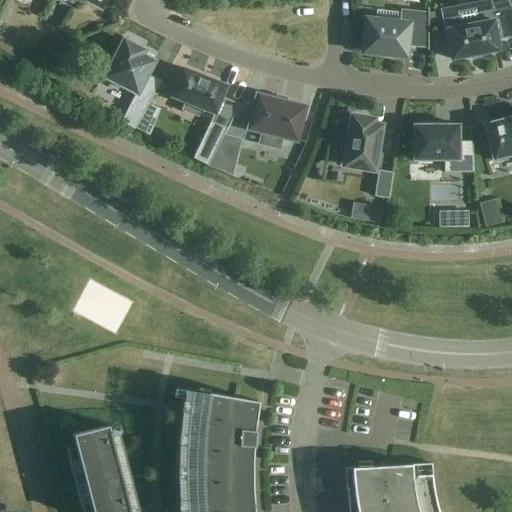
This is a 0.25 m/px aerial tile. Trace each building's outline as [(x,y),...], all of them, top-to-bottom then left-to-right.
[(74,0),(86,0),(101,8),(106,0),(66,0),(72,3),(74,0)] [(363,52),(405,57),(406,42),(427,44),(426,51),(428,51),(428,8),(427,8),(427,16),(400,13),(399,24),(366,20),(363,52)] [(511,36),(511,8),(491,13),(493,21),(445,30),(451,60),(499,51),(496,39),(511,36)] [(124,41),(105,78),(136,93),(130,106),(120,124),(133,130),(143,113),(161,82),(147,74),(153,62),(141,56),(144,51),(139,49),(141,45),(129,39),(127,43),(124,41)] [(210,123),(226,130),(238,107),(239,105),(222,98),(226,86),(182,69),(171,97),(185,103),(182,110),(197,116),(200,109),(213,114),(210,123)] [(238,107),(226,130),(224,135),(241,140),(243,140),(246,128),(248,129),(250,130),(294,141),(296,141),(296,140),(296,139),(303,109),(304,109),(304,107),(302,107),(286,103),(275,100),(258,96),(256,95),(256,97),(252,111),(238,107)] [(344,166),(373,171),(376,157),(378,157),(379,151),(377,150),(381,126),(372,125),(373,120),(352,117),(347,144),(334,142),(333,143),(334,143),(331,161),(344,164),(344,166)] [(141,118),(136,129),(147,135),(152,123),(141,118)] [(486,124),(484,125),(484,127),(485,127),(493,158),(492,159),(493,161),(495,160),(511,155),(511,118),(486,125),(486,124)] [(444,160),(444,173),(474,173),(472,142),(458,142),(458,128),(458,126),(456,126),(428,126),(428,123),(418,123),(418,126),(414,126),(414,128),(414,158),(414,161),(417,160),(417,164),(431,164),(431,160),(444,160)] [(224,135),(208,166),(220,171),(232,176),(241,140),(224,135)] [(402,186),(405,167),(394,166),(392,184),(402,186)] [(374,197),(388,199),(392,173),(378,171),(374,197)] [(495,200),(480,204),(486,228),(501,224),(495,200)] [(477,202),(459,201),(458,215),(476,216),(477,202)] [(253,511),(252,488),(252,460),(254,431),(258,402),(197,391),(195,403),(193,403),(190,403),(190,400),(189,400),(187,417),(186,424),(184,452),(184,457),(184,491),(185,511),(253,511)] [(67,447),(66,448),(69,465),(71,474),(74,484),(76,493),(82,511),(83,511),(80,503),(89,500),(92,510),(92,511),(130,511),(111,437),(108,426),(74,435),(74,433),(73,431),(71,431),(75,447),(78,457),(69,459),(67,449),(67,447)] [(438,511),(438,508),(435,496),(433,484),(432,476),(431,464),(418,465),(359,468),(359,467),(344,468),(345,490),(352,489),(353,503),(353,511),(438,511)]
